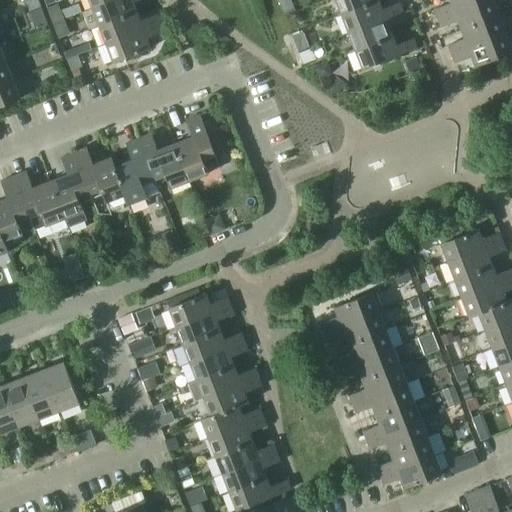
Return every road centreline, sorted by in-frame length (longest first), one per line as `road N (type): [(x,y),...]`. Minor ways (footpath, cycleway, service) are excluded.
road 1 (residential): [(93,305),(277,225),(276,186),(238,90),(224,75),(201,76),(0,154)]
road 2 (residential): [(56,482),(143,441),(93,305)]
road 3 (residential): [(380,511),(511,460)]
